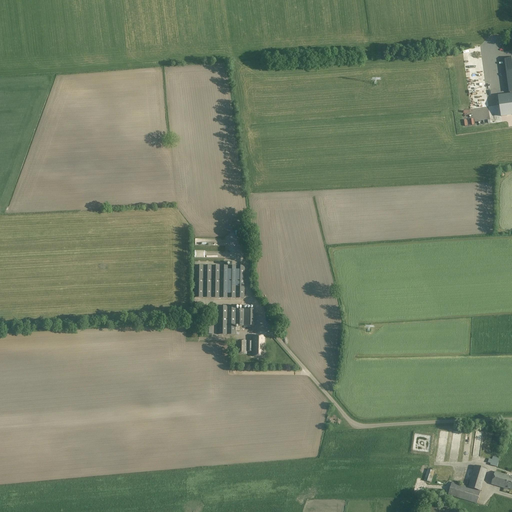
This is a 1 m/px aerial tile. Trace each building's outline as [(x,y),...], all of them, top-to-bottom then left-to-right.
[(511,51),(511,42),(503,43),(504,52),(511,51)] [(489,56),(490,75),(492,75),(493,85),(499,85),(498,75),(500,75),(499,56),(489,56)] [(479,58),(471,59),(473,76),(478,75),(478,79),(483,78),(483,73),(482,66),(477,67),(476,60),(480,60),(479,58)] [(244,266),(195,266),(195,298),(244,298),(244,266)] [(236,326),(243,326),(243,310),(236,310),(236,306),(219,306),(218,335),(226,335),(235,335),(236,326)] [(253,336),(252,356),(264,357),(264,337),(253,336)] [(236,354),(243,354),(247,354),(247,341),(236,341),(236,354)] [(475,465),(468,487),(468,488),(481,491),(481,492),(488,469),(475,465)] [(435,471),(432,470),(428,469),(424,480),(431,483),(435,471)] [(509,489),(511,489),(511,477),(511,478),(511,477),(495,472),(492,485),(508,490),(509,489)] [(468,488),(468,487),(452,482),(448,495),(477,504),(481,491),(468,488)]
